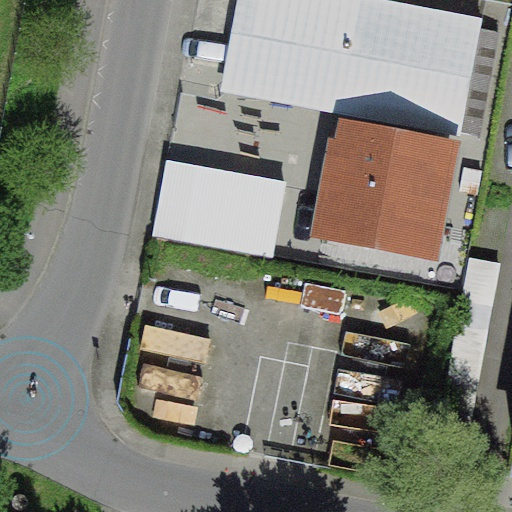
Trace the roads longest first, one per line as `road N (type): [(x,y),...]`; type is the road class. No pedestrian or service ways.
road 1 (residential): [(28,400),(76,315),(114,221),(158,0)]
road 2 (residential): [(28,400),(77,451),(119,473),(295,511)]
